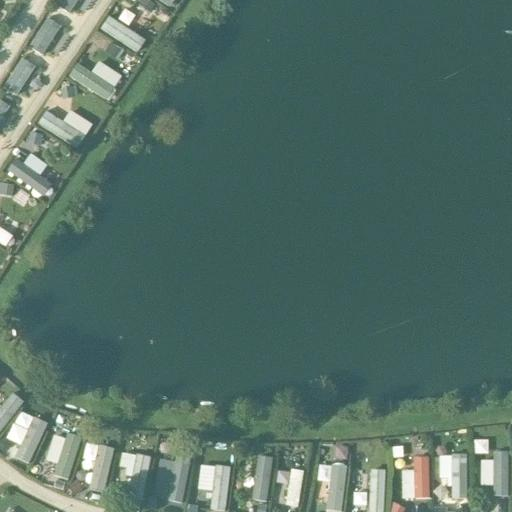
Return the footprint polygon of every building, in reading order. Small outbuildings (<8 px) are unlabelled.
[(108,16),(100,28),(137,53),(146,41),(108,16)] [(68,79),(108,100),(121,74),(97,61),(92,71),(76,63),(68,79)] [(69,110),(61,121),(45,111),(37,123),(77,149),(92,125),(69,110)] [(22,165),(14,159),(5,170),(42,198),(52,185),(41,177),(47,169),(29,155),(22,165)] [(0,244),(2,246),(10,234),(0,227),(0,244)] [(0,433),(23,402),(10,393),(0,406),(0,433)] [(27,466),(47,424),(20,411),(12,427),(19,430),(7,456),(27,466)] [(51,434),(47,462),(56,464),(54,477),(71,480),(78,438),(51,434)] [(474,441),(474,454),(488,453),(488,440),(474,441)] [(204,445),(205,457),(220,455),(219,443),(204,445)] [(103,492),(114,449),(98,445),(87,488),(103,492)] [(334,450),(334,463),(346,464),(346,450),(334,450)] [(123,451),(117,474),(130,477),(125,499),(141,502),(152,458),(123,451)] [(480,495),(507,496),(508,452),(493,451),(492,460),(481,459),(480,495)] [(466,454),(438,455),(439,479),(450,478),(450,498),(468,498),(466,454)] [(258,503),(257,511),(265,511),(272,458),(256,456),(251,502),(258,503)] [(402,500),(430,499),(428,456),(412,457),(413,471),(402,471),(402,500)] [(342,511),(345,465),(329,464),(327,511),(342,511)] [(175,465),(167,503),(182,506),(190,468),(175,465)] [(199,465),(198,491),(211,492),(210,510),(226,511),(229,467),(199,465)] [(277,482),(286,483),(285,505),(300,506),(302,470),(278,469),(277,482)] [(367,469),(365,511),(383,511),(385,470),(367,469)]
